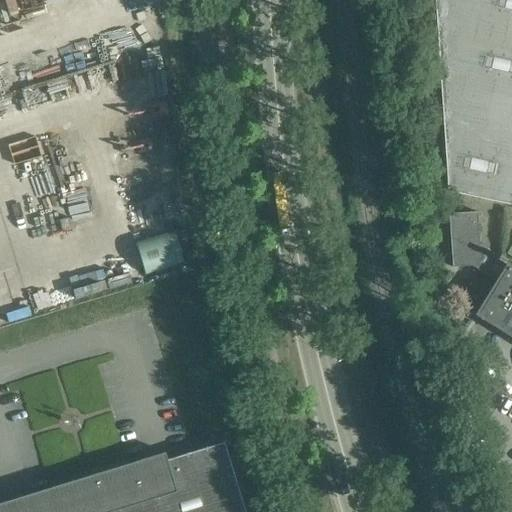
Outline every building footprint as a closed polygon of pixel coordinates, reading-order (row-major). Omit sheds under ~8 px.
[(108,0),(111,10),(143,0),(108,0)] [(511,204),(511,0),(433,0),(445,173),(446,190),(511,204)] [(511,264),(507,261),(507,262),(506,261),(507,259),(500,254),(499,256),(479,244),(477,212),(448,213),(452,267),(472,266),(496,280),(474,314),(511,337),(511,264)] [(177,237),(136,249),(144,279),(186,268),(177,237)] [(245,511),(224,442),(192,452),(173,458),(167,460),(165,452),(139,460),(141,467),(91,482),(0,510),(0,511),(245,511)] [(139,460),(0,502),(0,510),(91,482),(141,467),(139,460)]
